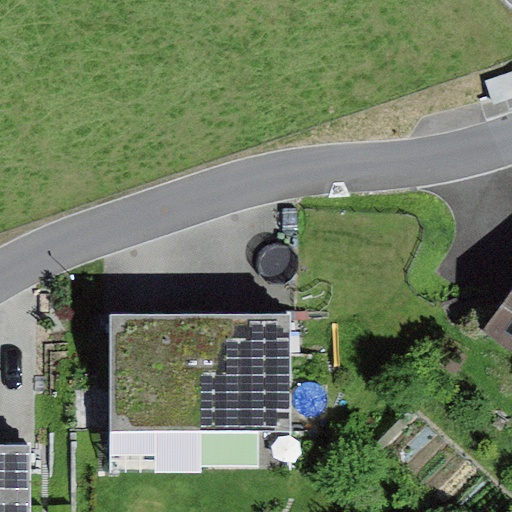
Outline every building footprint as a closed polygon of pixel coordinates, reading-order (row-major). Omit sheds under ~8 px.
[(511,73),(487,82),(495,105),(511,99),(511,73)] [(275,286),(197,287),(199,402),(276,401),(275,286)] [(197,287),(115,288),(116,403),(199,402),(197,287)] [(511,297),(487,333),(511,350),(511,297)] [(45,511),(44,417),(0,417),(0,511),(45,511)]
